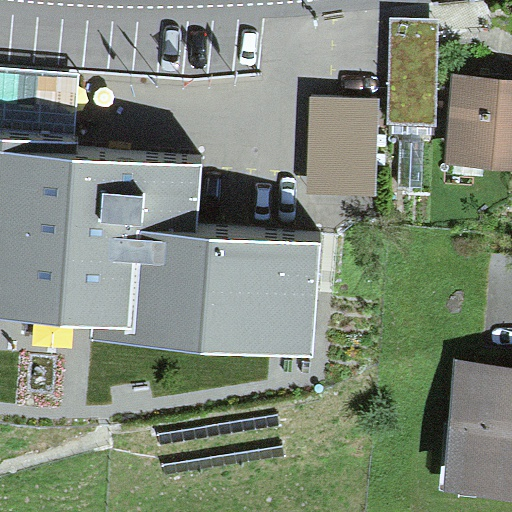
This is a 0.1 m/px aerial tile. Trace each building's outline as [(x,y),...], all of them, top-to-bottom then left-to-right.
[(434,7),(388,7),(386,105),(432,105),(434,7)] [(511,163),(511,73),(453,69),(446,158),(511,163)] [(372,190),(374,93),(307,92),(305,189),(372,190)] [(0,115),(0,278),(96,286),(95,300),(315,317),(324,210),(205,201),(209,146),(40,133),(41,118),(0,115)] [(511,345),(451,341),(440,482),(511,487),(511,345)]
